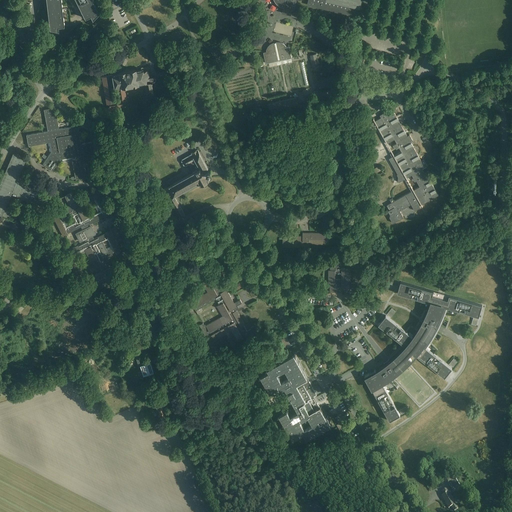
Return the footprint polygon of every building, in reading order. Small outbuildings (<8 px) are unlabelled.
[(45,0),(49,29),(58,31),(58,26),(64,25),(61,0),(75,0),(85,18),(90,15),(92,20),(99,13),(92,0),(45,0)] [(361,0),(275,0),(276,0),(277,2),(277,3),(279,4),(281,5),(282,6),(284,6),(282,13),(291,15),(292,11),(295,10),(295,11),(296,11),(298,1),(300,0),(308,0),(307,5),(357,17),(361,0)] [(267,52),(263,52),(266,64),(292,58),(289,47),(286,47),(286,46),(285,45),(284,44),(283,43),(281,42),(279,42),(278,42),(276,42),(276,43),(274,43),(274,42),(273,43),(271,44),(270,45),(269,45),(268,46),(267,47),(267,48),(267,49),(266,51),(267,51),(267,52)] [(316,54),(310,55),(313,67),(319,66),(316,54)] [(125,107),(125,103),(124,103),(123,102),(127,101),(125,90),(125,88),(124,88),(123,87),(144,83),(146,94),(145,94),(145,99),(155,98),(154,93),(153,93),(151,82),(152,82),(151,79),(153,79),(154,78),(154,77),(153,76),(152,76),(149,77),(148,70),(148,67),(144,68),(144,69),(136,71),(136,70),(119,73),(119,74),(112,75),(102,77),(107,104),(110,104),(110,105),(109,105),(110,110),(125,107)] [(268,105),(271,117),(299,110),(296,98),(268,105)] [(71,157),(74,172),(75,179),(87,177),(83,155),(104,152),(102,140),(81,144),(79,135),(81,135),(80,132),(78,132),(77,126),(59,129),(55,108),(44,110),(47,131),(26,135),(28,146),(50,142),(51,152),(43,164),(53,172),(62,159),(71,157)] [(413,189),(413,190),(394,201),(394,199),(393,200),(394,201),(387,205),(389,210),(388,211),(390,214),(390,215),(390,217),(393,223),(401,218),(401,219),(404,217),(400,211),(411,204),(415,211),(421,207),(420,206),(421,205),(422,206),(423,206),(422,205),(438,195),(430,181),(429,181),(422,169),(427,166),(424,160),(421,161),(411,143),(413,141),(410,135),(407,136),(392,109),(391,110),(390,110),(387,110),(386,111),(385,111),(385,112),(380,115),(381,118),(375,121),(374,119),(373,119),(374,121),(370,124),(371,125),(372,126),(374,127),(375,128),(376,129),(378,128),(387,144),(388,144),(387,143),(395,139),(397,143),(393,145),(393,146),(394,147),(395,148),(396,149),(399,148),(401,152),(394,155),(393,155),(394,156),(389,158),(398,174),(397,175),(398,176),(398,177),(398,180),(398,181),(399,182),(406,178),(407,179),(407,178),(412,175),(413,178),(412,179),(413,180),(414,181),(415,182),(416,181),(420,187),(414,190),(413,189)] [(355,154),(342,151),(333,149),(330,158),(352,163),(355,154)] [(196,151),(193,152),(193,153),(192,154),(192,153),(192,154),(182,159),(181,161),(184,165),(186,166),(189,164),(194,172),(164,189),(181,218),(185,216),(176,199),(202,184),(203,185),(204,186),(208,183),(209,182),(208,181),(210,180),(210,177),(209,175),(211,173),(212,173),(212,172),(212,171),(212,170),(211,169),(210,169),(209,169),(198,150),(196,151)] [(0,184),(0,216),(2,217),(11,195),(41,207),(47,194),(17,181),(26,159),(13,153),(0,184)] [(94,234),(90,226),(89,227),(88,225),(103,217),(102,213),(103,213),(105,216),(109,214),(97,190),(94,192),(74,202),(73,201),(75,200),(71,193),(65,196),(69,204),(70,203),(71,205),(52,215),(63,236),(81,227),(83,230),(76,233),(81,241),(84,239),(85,241),(69,249),(71,253),(70,253),(68,250),(63,252),(76,276),(98,265),(101,272),(89,278),(95,291),(103,288),(109,285),(110,286),(117,283),(110,267),(107,269),(103,260),(121,251),(110,230),(94,239),(92,235),(94,234)] [(160,217),(164,224),(170,221),(166,213),(160,217)] [(309,250),(312,250),(312,244),(329,244),(329,239),(332,239),(332,243),(347,243),(347,237),(344,237),(344,233),(332,233),(332,237),(329,237),(329,233),(303,233),(303,236),(283,236),(283,247),(309,247),(309,250)] [(47,243),(50,249),(59,244),(56,238),(47,243)] [(339,263),(337,263),(337,262),(330,262),(330,270),(328,270),(328,283),(330,283),(330,292),(337,292),(337,290),(339,290),(339,292),(342,292),(342,290),(345,290),(345,293),(355,293),(355,285),(350,285),(350,268),(355,268),(355,260),(345,260),(345,263),(343,263),(343,261),(339,261),(339,263)] [(221,277),(224,276),(221,270),(212,275),(215,280),(211,283),(209,278),(202,282),(208,292),(190,302),(193,308),(194,308),(196,311),(216,299),(219,305),(217,306),(223,316),(206,325),(206,326),(205,325),(204,324),(204,325),(203,323),(199,325),(210,346),(214,344),(214,343),(214,342),(214,341),(215,340),(215,341),(228,333),(229,337),(227,338),(232,346),(236,344),(234,342),(237,341),(243,338),(243,337),(245,335),(247,339),(259,332),(255,325),(251,327),(251,328),(247,331),(244,325),(245,325),(235,307),(236,307),(236,306),(242,303),(240,299),(234,303),(226,289),(222,292),(219,286),(225,283),(221,277)] [(385,365),(376,371),(375,370),(365,376),(390,421),(400,415),(382,383),(398,372),(412,359),(408,356),(412,352),(445,378),(452,368),(426,347),(437,328),(446,307),(479,317),(482,305),(401,282),(397,293),(430,303),(423,320),(412,337),(386,315),(378,325),(405,346),(390,360),(389,359),(384,363),(385,365)] [(141,354),(138,349),(132,353),(135,358),(137,357),(139,355),(141,354)] [(310,381),(309,381),(308,379),(294,354),(267,370),(269,372),(261,377),(270,393),(280,387),(282,389),(285,388),(298,412),(290,416),(287,411),(279,416),(293,440),(303,434),(306,439),(331,426),(320,407),(314,396),(317,395),(313,389),(311,384),(310,381)] [(151,362),(146,364),(142,365),(145,375),(154,372),(151,362)] [(155,400),(158,409),(165,407),(163,401),(159,403),(158,400),(155,400)] [(165,407),(158,409),(159,415),(158,415),(159,419),(166,417),(164,414),(167,413),(165,407)] [(448,483),(452,490),(459,486),(455,479),(448,483)] [(442,496),(443,498),(449,508),(451,507),(454,511),(458,509),(448,493),(450,492),(448,488),(442,492),(444,495),(442,496)] [(321,511),(316,502),(311,504),(311,502),(307,504),(310,511),(321,511)]
